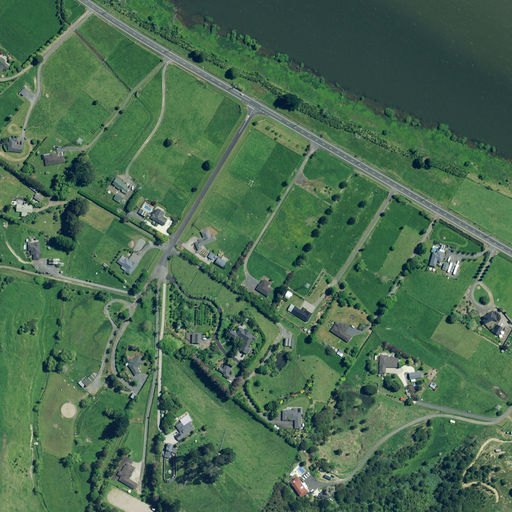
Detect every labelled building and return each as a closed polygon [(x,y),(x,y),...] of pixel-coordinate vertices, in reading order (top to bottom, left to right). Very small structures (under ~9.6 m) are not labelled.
[(0,74),(4,69),(7,71),(10,66),(4,62),(6,60),(1,57),(0,58),(0,74)] [(28,90),(25,87),(20,93),(24,96),(28,90)] [(17,138),(13,138),(13,139),(9,139),(9,142),(6,142),(5,146),(8,147),(8,151),(22,152),(22,146),(15,145),(15,142),(16,142),(17,138)] [(54,154),(50,154),(50,153),(48,154),(44,154),(46,166),(65,162),(64,156),(58,157),(57,154),(54,155),(54,154)] [(332,166),(331,169),(329,168),(327,172),(334,177),(337,172),(335,171),(336,169),(332,166)] [(116,188),(120,190),(120,189),(122,190),(121,191),(126,194),(129,189),(124,186),(125,185),(121,182),(121,181),(116,178),(112,184),(117,187),(116,188)] [(43,198),(36,193),(34,198),(40,202),(43,198)] [(123,198),(116,194),(113,199),(120,203),(123,198)] [(27,206),(27,205),(27,202),(24,202),(24,206),(21,205),(21,204),(22,204),(22,201),(17,201),(17,204),(17,205),(16,212),(22,212),(22,216),(27,216),(27,212),(32,213),(33,205),(29,205),(29,206),(27,206)] [(148,212),(141,208),(138,213),(145,217),(148,212)] [(165,213),(158,209),(154,215),(153,214),(151,218),(164,226),(167,220),(162,217),(165,213)] [(211,237),(208,229),(201,232),(203,238),(198,240),(199,241),(195,243),(198,251),(202,249),(201,246),(216,240),(214,235),(211,237)] [(28,242),(28,243),(28,244),(28,250),(31,251),(31,255),(34,255),(33,259),(39,260),(39,255),(40,255),(40,242),(39,242),(28,242)] [(444,253),(437,251),(437,253),(433,252),(429,265),(435,267),(437,260),(439,261),(438,262),(441,263),(444,253)] [(128,260),(126,258),(123,261),(120,258),(117,262),(126,269),(125,271),(130,275),(138,265),(129,258),(128,260)] [(226,262),(218,258),(215,263),(222,268),(226,262)] [(270,283),(263,279),(260,284),(259,283),(256,289),(268,297),(272,290),(267,287),(270,283)] [(496,319),(492,312),(483,317),(484,320),(482,321),(484,325),(496,319)] [(345,324),(344,324),(343,325),(341,324),(340,326),(336,323),(330,331),(348,343),(352,337),(344,333),(348,327),(348,326),(345,324)] [(502,328),(497,325),(494,330),(492,329),(491,331),(498,335),(502,328)] [(252,333),(245,328),(241,326),(240,328),(240,327),(236,333),(231,330),(228,335),(235,339),(237,337),(239,339),(243,341),(242,344),(243,345),(240,350),(246,354),(249,349),(248,348),(252,340),(254,341),(256,338),(251,334),(252,333)] [(510,331),(507,336),(504,334),(503,336),(507,339),(511,330),(511,326),(508,330),(510,331)] [(199,343),(201,343),(201,334),(192,334),(192,343),(194,343),(194,346),(199,346),(199,343)] [(388,356),(380,355),(379,373),(385,374),(386,367),(398,368),(398,358),(388,357),(388,356)] [(143,361),(140,356),(133,360),(132,359),(128,361),(129,363),(128,364),(135,376),(140,373),(137,367),(144,363),(143,361)] [(230,368),(225,365),(222,369),(220,368),(219,371),(224,374),(223,376),(228,379),(230,376),(228,375),(231,370),(229,369),(230,368)] [(86,378),(82,382),(81,381),(78,383),(82,387),(85,385),(87,387),(96,378),(92,374),(87,379),(86,378)] [(286,407),(286,409),(283,409),(282,420),(295,421),(294,428),(301,429),(301,417),(305,417),(305,414),(302,413),(302,408),(286,407)] [(180,420),(181,422),(176,426),(180,433),(175,436),(179,441),(188,435),(186,433),(194,428),(190,422),(192,420),(188,414),(180,420)] [(125,465),(121,471),(120,471),(117,475),(121,477),(119,480),(134,489),(137,484),(129,479),(130,477),(132,474),(131,474),(135,468),(127,463),(125,466),(125,465)] [(308,492),(297,477),(292,480),(290,482),(292,486),(293,486),(301,498),(308,492)]
